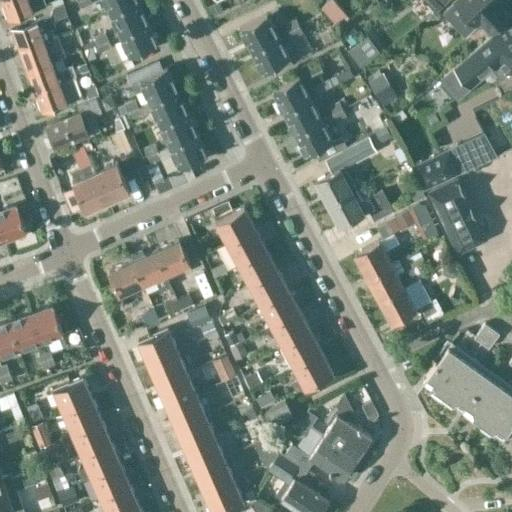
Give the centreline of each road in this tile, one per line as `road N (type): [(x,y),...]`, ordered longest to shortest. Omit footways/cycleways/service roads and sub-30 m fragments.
road 1 (residential): [(359,511),(407,433),(406,405),(263,168)]
road 2 (residential): [(178,511),(68,255)]
road 3 (residential): [(68,255),(263,168)]
road 4 (residential): [(68,255),(0,69)]
road 5 (residential): [(263,168),(184,0)]
